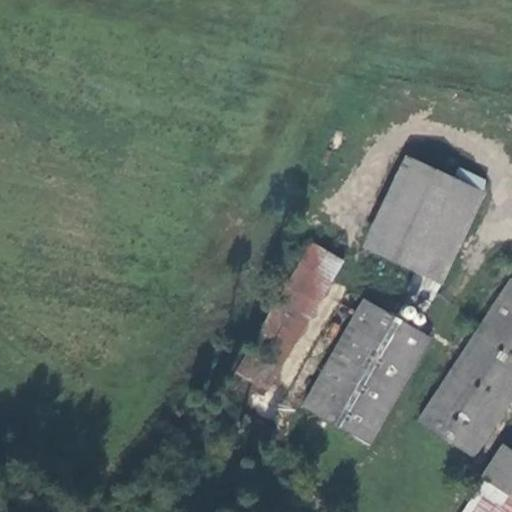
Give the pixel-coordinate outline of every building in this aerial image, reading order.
[(477,189),(404,155),(363,248),(437,281),(477,189)] [(338,261),(308,245),(238,376),(268,392),(338,261)] [(511,391),(511,283),(417,424),(467,459),(511,391)] [(303,414),(369,447),(426,336),(360,302),(303,414)] [(482,474),(511,493),(511,458),(498,450),(482,474)] [(511,508),(511,493),(482,474),(475,486),(511,508)] [(495,511),(477,500),(468,511),(495,511)]
